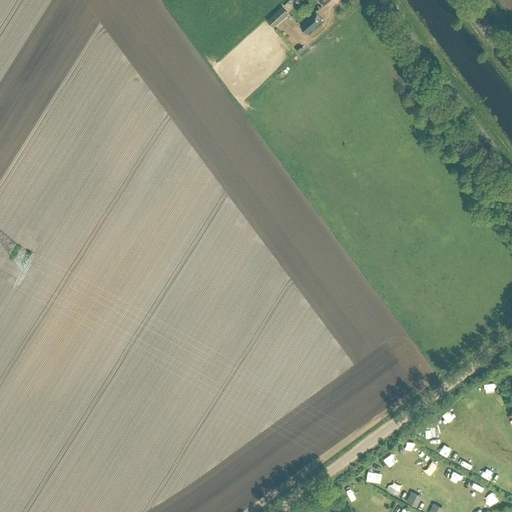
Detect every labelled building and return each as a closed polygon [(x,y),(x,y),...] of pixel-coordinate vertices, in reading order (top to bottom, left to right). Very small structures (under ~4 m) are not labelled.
[(274,28),(289,13),(283,6),(267,20),(274,28)] [(307,34),(324,20),(317,12),(300,26),(307,34)] [(495,455),(503,448),(496,438),(487,444),(495,455)] [(427,473),(438,478),(442,468),(432,463),(427,473)] [(422,495),(412,490),(408,500),(417,505),(422,495)] [(441,511),(444,507),(435,502),(430,511),(429,511),(441,511)]
